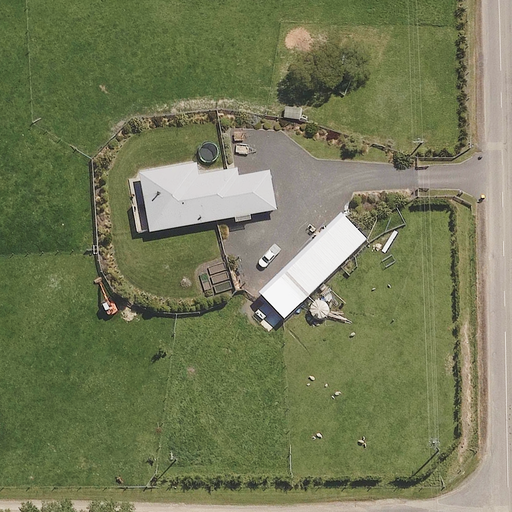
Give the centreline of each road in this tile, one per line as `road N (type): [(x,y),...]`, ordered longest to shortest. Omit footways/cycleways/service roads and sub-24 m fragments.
road 1 (unclassified): [(495,0),(508,502)]
road 2 (residential): [(363,511),(508,502)]
